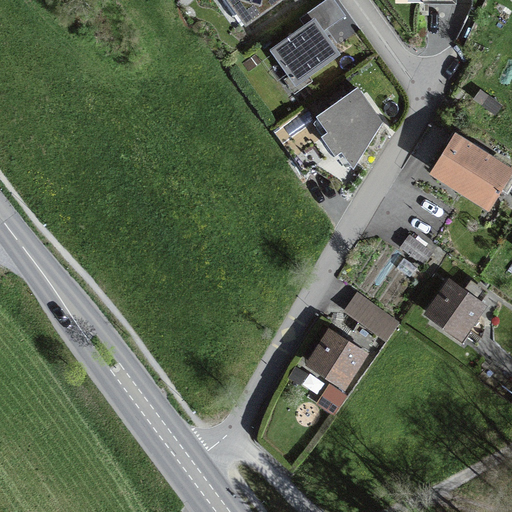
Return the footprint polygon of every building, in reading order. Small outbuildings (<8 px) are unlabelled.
[(294,0),(224,0),(248,33),(294,0)] [(466,8),(465,0),(418,0),(418,4),(423,3),(424,10),(466,8)] [(343,63),(313,23),(269,56),(299,96),(343,63)] [(386,134),(360,95),(313,127),(339,166),(386,134)] [(511,188),(511,171),(459,138),(432,182),(492,218),(511,188)] [(410,236),(401,246),(424,265),(433,254),(410,236)] [(489,310),(449,283),(426,318),(465,345),(489,310)] [(388,319),(356,295),(347,308),(379,331),(388,319)] [(371,359),(329,333),(307,369),(349,395),(371,359)]
